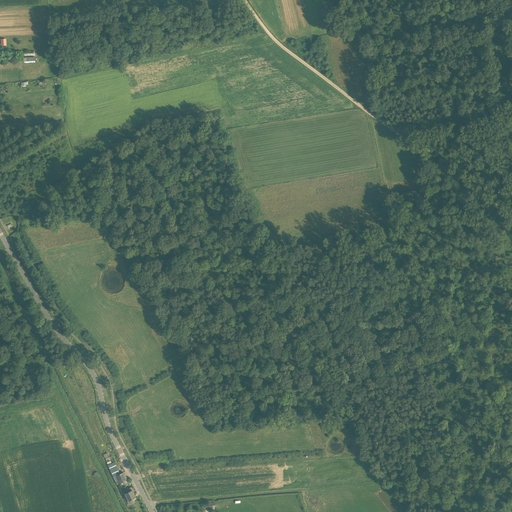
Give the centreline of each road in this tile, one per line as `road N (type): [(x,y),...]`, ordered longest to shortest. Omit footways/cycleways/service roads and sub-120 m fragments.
road 1 (unclassified): [(511,216),(285,49),(244,0)]
road 2 (tertiary): [(151,511),(114,440),(93,374),(59,333),(0,230)]
